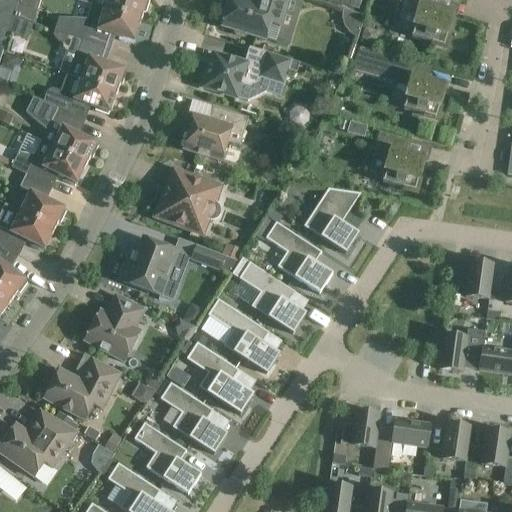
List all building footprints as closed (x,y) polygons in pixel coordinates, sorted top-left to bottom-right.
[(10,0),(0,2),(0,30),(10,28),(13,19),(18,3),(19,0),(10,0)] [(78,0),(78,3),(91,7),(104,10),(103,11),(141,22),(143,15),(142,15),(143,14),(145,15),(149,2),(147,1),(147,0),(146,0),(78,0)] [(288,0),(246,0),(246,1),(241,0),(230,0),(222,29),(265,42),(270,25),(280,28),(288,0)] [(361,0),(319,0),(358,12),(361,0)] [(404,0),(397,27),(413,31),(411,40),(443,49),(453,17),(433,11),(431,7),(432,0),(404,0)] [(18,3),(13,19),(31,25),(33,25),(37,13),(35,9),(18,3)] [(57,22),(54,33),(66,37),(81,42),(106,50),(110,37),(119,39),(119,42),(132,46),(133,43),(134,44),(138,29),(139,29),(141,22),(103,11),(104,10),(91,7),(87,21),(71,20),(69,26),(57,22)] [(363,18),(342,11),(341,21),(343,28),(346,31),(348,35),(357,40),(363,18)] [(11,28),(9,34),(26,40),(31,25),(13,19),(11,28)] [(244,66),(213,57),(203,90),(236,100),(247,103),(265,94),(280,98),(283,87),(288,71),(296,73),(298,64),(203,35),(203,37),(248,51),(244,66)] [(84,69),(81,80),(117,93),(119,87),(119,86),(122,86),(126,73),(124,72),(101,63),(106,50),(81,42),(66,37),(64,42),(62,41),(61,45),(62,49),(65,53),(76,57),(73,65),(84,69)] [(4,56),(0,67),(0,68),(8,71),(14,69),(17,60),(4,56)] [(388,59),(376,56),(373,71),(384,74),(388,59)] [(430,69),(400,61),(393,84),(409,89),(403,112),(435,121),(444,89),(425,83),(423,79),(426,69),(430,70),(430,69)] [(45,99),(43,104),(57,111),(80,122),(86,106),(95,110),(94,112),(108,117),(108,114),(109,115),(114,100),(115,100),(117,93),(81,80),(67,76),(66,79),(65,78),(59,93),(52,90),(47,93),(44,99),(45,99)] [(33,101),(25,116),(46,133),(41,144),(87,166),(90,160),(89,159),(90,159),(92,160),(98,147),(96,146),(96,145),(74,134),(80,122),(57,111),(43,104),(34,99),(33,101)] [(248,120),(213,109),(209,122),(193,117),(183,152),(221,163),(227,143),(240,147),(248,120)] [(0,111),(0,122),(9,127),(14,118),(0,111)] [(350,123),(347,134),(364,138),(367,128),(350,123)] [(308,138),(295,134),(290,148),(303,152),(308,138)] [(409,143),(379,134),(368,172),(384,176),(382,185),(414,194),(424,162),(404,156),(402,152),(405,142),(409,143)] [(25,176),(48,188),(54,175),(63,180),(62,182),(74,188),(75,186),(76,186),(83,172),(87,166),(41,144),(35,158),(18,155),(11,169),(25,176)] [(214,205),(220,190),(173,172),(155,219),(202,237),(208,221),(211,222),(216,220),(219,216),(219,211),(217,208),(214,205)] [(48,188),(25,176),(19,189),(30,194),(20,214),(54,231),(58,225),(57,225),(58,224),(60,225),(66,212),(64,211),(42,200),(48,188)] [(328,192),(303,229),(345,256),(358,236),(341,225),(360,196),(328,192)] [(52,230),(20,214),(4,206),(0,214),(0,245),(15,255),(22,241),(31,245),(30,247),(42,254),(43,251),(44,252),(51,237),(54,231),(52,230)] [(272,211),(267,219),(277,226),(283,219),(272,211)] [(275,225),(265,241),(286,255),(277,269),(319,297),(332,277),(314,265),(321,255),(275,225)] [(123,268),(120,276),(122,279),(121,283),(140,290),(160,298),(172,303),(179,283),(168,278),(177,253),(142,240),(137,255),(133,265),(128,263),(127,267),(123,268)] [(0,291),(12,301),(17,295),(16,295),(17,294),(19,296),(27,284),(25,283),(25,282),(6,268),(15,255),(0,245),(0,291)] [(226,246),(222,257),(226,259),(237,263),(241,252),(226,246)] [(238,264),(195,247),(190,263),(220,274),(220,273),(230,277),(230,276),(238,264)] [(295,295),(242,261),(232,277),(260,295),(251,309),(293,337),(306,317),(288,305),(295,295)] [(494,266),(470,263),(465,299),(489,302),(494,266)] [(0,317),(8,306),(8,307),(12,301),(0,291),(0,317)] [(105,316),(100,313),(84,344),(124,365),(140,334),(134,331),(144,312),(115,297),(105,316)] [(268,335),(218,302),(207,318),(232,334),(222,348),(266,377),(279,357),(262,345),(268,335)] [(446,316),(458,318),(459,310),(447,308),(446,316)] [(499,315),(487,314),(486,322),(498,323),(499,315)] [(443,336),(438,372),(462,375),(464,363),(480,365),(482,349),(484,334),(467,332),(466,339),(443,336)] [(197,334),(192,342),(202,349),(207,341),(197,334)] [(188,343),(181,354),(187,359),(195,347),(188,343)] [(196,346),(186,362),(207,376),(198,390),(240,417),(253,397),(232,383),(238,373),(196,346)] [(511,377),(511,353),(482,349),(480,365),(478,373),(511,377)] [(44,393),(46,396),(43,402),(84,423),(93,407),(101,411),(120,375),(92,360),(80,383),(59,372),(53,384),(48,384),(44,393)] [(149,382),(146,388),(155,393),(161,384),(155,380),(149,382)] [(163,382),(154,395),(160,399),(168,386),(163,382)] [(170,386),(160,402),(181,416),(172,430),(214,457),(227,437),(206,423),(212,413),(170,386)] [(343,427),(340,446),(374,451),(379,416),(356,412),(353,428),(343,427)] [(9,436),(0,449),(0,456),(13,465),(34,479),(42,485),(52,471),(77,435),(40,413),(25,434),(19,430),(15,427),(9,436)] [(393,446),(427,451),(430,427),(395,422),(391,445),(391,446),(393,446)] [(470,429),(447,425),(442,461),(465,464),(470,429)] [(179,464),(186,454),(144,426),(133,442),(155,456),(145,470),(187,498),(200,478),(179,464)] [(481,467),(505,470),(510,435),(486,431),(481,467)] [(123,444),(115,438),(106,453),(114,458),(123,444)] [(377,443),(373,470),(389,472),(393,446),(391,446),(391,445),(377,443)] [(98,475),(101,477),(114,458),(106,453),(99,449),(94,457),(92,467),(98,475)] [(333,457),(332,465),(345,467),(346,458),(333,457)] [(118,466),(107,482),(128,496),(119,510),(121,511),(165,511),(153,504),(160,494),(118,466)] [(359,470),(358,478),(370,479),(371,471),(359,470)] [(424,470),(423,478),(435,480),(436,472),(424,470)] [(464,476),(463,485),(475,486),(476,477),(464,476)] [(511,482),(503,481),(502,490),(511,491),(511,482)] [(461,493),(462,485),(450,483),(449,491),(461,493)] [(328,486),(324,511),(348,511),(349,509),(365,511),(367,497),(351,495),(352,490),(328,486)] [(511,491),(502,490),(501,499),(511,500),(511,491)] [(365,511),(405,511),(407,505),(407,504),(391,502),(392,495),(368,492),(367,497),(365,511)] [(485,511),(486,506),(459,503),(458,511),(485,511)]
